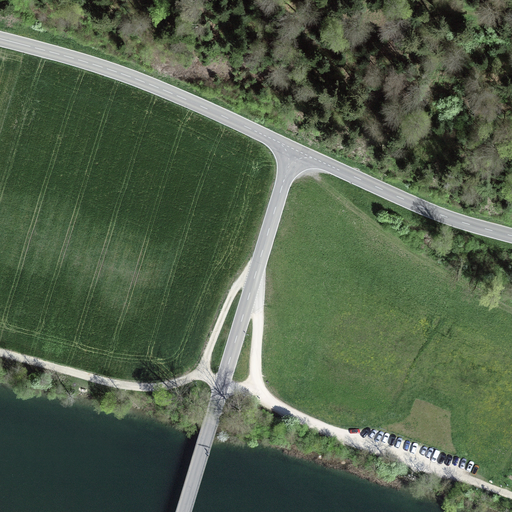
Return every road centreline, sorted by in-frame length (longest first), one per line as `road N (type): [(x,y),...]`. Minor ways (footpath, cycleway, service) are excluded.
road 1 (tertiary): [(184,511),(294,150)]
road 2 (tertiary): [(294,150),(149,83),(0,38)]
road 3 (track): [(222,385),(253,389),(350,438),(511,495)]
road 4 (tertiary): [(511,236),(294,150)]
road 5 (track): [(222,385),(200,374),(163,386),(121,385),(0,352)]
road 6 (track): [(200,374),(236,286),(253,282),(260,311),(253,389)]
